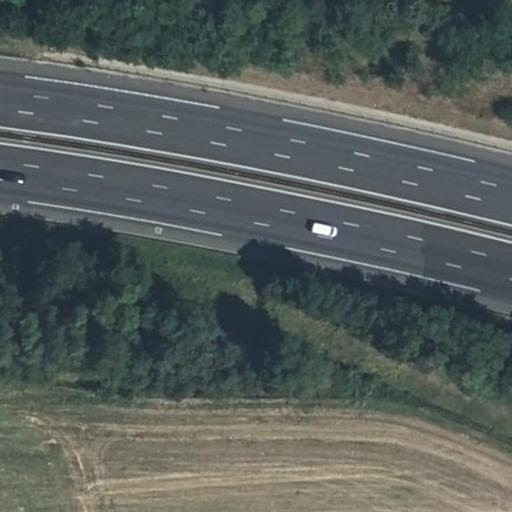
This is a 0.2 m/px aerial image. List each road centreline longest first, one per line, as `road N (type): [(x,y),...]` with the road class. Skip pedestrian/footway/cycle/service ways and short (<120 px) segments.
road 1 (motorway): [(0,175),(125,191),(511,275)]
road 2 (motorway): [(511,202),(134,121),(0,103)]
